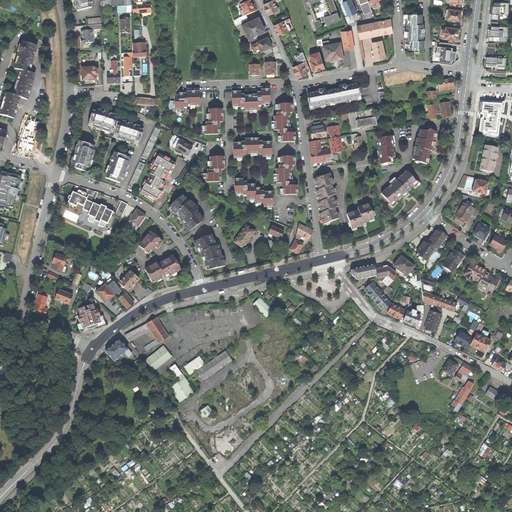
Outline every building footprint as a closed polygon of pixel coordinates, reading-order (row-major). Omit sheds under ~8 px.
[(77,12),(92,8),(90,1),(92,0),(73,0),(74,3),(73,3),(74,7),(76,7),(77,12)] [(273,0),(264,4),(266,10),(269,15),(278,10),(275,3),(280,0),(273,0)] [(302,0),(312,30),(322,26),(323,28),(341,21),(333,0),(302,0)] [(357,13),(351,0),(346,0),(347,1),(343,2),(348,16),(352,14),(357,13)] [(366,9),(369,8),(366,0),(359,0),(363,10),(366,9)] [(250,1),(241,6),(245,15),(245,16),(246,15),(255,11),(253,7),(250,1)] [(511,14),(511,3),(498,2),(498,5),(493,5),(492,21),(493,21),(493,25),(500,25),(500,14),(511,14)] [(131,5),(128,6),(124,6),(121,6),(118,7),(117,7),(118,13),(132,12),(131,5)] [(144,13),(151,12),(151,5),(133,6),(133,14),(144,13)] [(448,13),(448,19),(452,20),(456,21),(456,20),(460,21),(461,17),(461,15),(462,15),(463,11),(462,11),(449,9),(449,10),(447,10),(447,13),(448,13)] [(420,49),(424,49),(424,40),(423,40),(423,23),(422,23),(422,15),(417,15),(417,13),(413,13),(413,14),(406,14),(406,24),(407,24),(407,28),(407,40),(408,40),(408,49),(415,49),(415,50),(420,50),(420,49)] [(248,20),(246,15),(245,16),(245,15),(234,20),(236,26),(248,20)] [(283,21),(274,26),(276,30),(278,35),(287,31),(286,28),(288,27),(287,25),(285,25),(284,24),(291,21),(289,18),(289,19),(283,21)] [(125,33),(130,33),(129,19),(124,19),(124,20),(120,20),(121,33),(125,33)] [(259,19),(242,27),(247,37),(248,40),(265,33),(263,29),(259,19)] [(359,38),(363,60),(365,60),(361,38),(393,32),(392,26),(391,19),(357,26),(359,38)] [(89,43),(94,43),(93,31),(102,30),(101,25),(88,26),(87,26),(88,32),(86,32),(86,31),(81,32),(81,37),(80,37),(81,39),(81,45),(83,45),(89,45),(89,43)] [(491,37),(509,36),(509,26),(495,26),(495,29),(491,29),(491,37)] [(453,39),(458,40),(459,36),(459,33),(460,32),(460,30),(459,29),(459,28),(454,28),(454,27),(451,27),(446,27),(446,29),(443,29),(442,34),(445,35),(445,38),(449,39),(449,41),(453,41),(453,39)] [(343,32),(345,49),(354,48),(351,31),(343,32)] [(249,43),(248,40),(247,37),(240,40),(241,47),(249,43)] [(259,43),(252,46),(254,52),(255,51),(256,52),(259,52),(260,51),(261,53),(265,51),(266,54),(268,54),(273,52),(271,48),(272,48),(270,43),(268,39),(264,41),(263,39),(259,41),(259,43)] [(372,43),(375,59),(381,58),(385,57),(382,41),(372,43)] [(15,69),(21,71),(29,73),(37,47),(22,42),(18,58),(19,58),(18,61),(17,65),(16,65),(15,69)] [(439,62),(452,63),(453,60),(456,61),(456,56),(456,54),(455,54),(455,51),(453,51),(454,44),(440,42),(439,46),(438,46),(437,52),(440,52),(440,57),(439,62)] [(331,58),(332,61),(338,59),(343,58),(340,43),(323,46),(326,59),(331,58)] [(491,66),(508,66),(508,57),(497,57),(497,43),(489,43),(489,63),(491,63),(491,66)] [(140,58),(146,57),(145,44),(133,45),(134,58),(140,58)] [(310,60),(314,72),(319,70),(325,68),(319,49),(311,52),(311,54),(310,55),(311,60),(310,60)] [(303,52),(296,56),(298,60),(301,59),(303,63),(293,68),(295,73),(298,78),(307,74),(304,67),(308,65),(303,52)] [(210,73),(209,61),(196,61),(196,73),(210,73)] [(276,63),(265,63),(265,76),(267,76),(267,77),(274,77),(274,75),(276,75),(276,69),(276,63)] [(259,65),(257,65),(257,64),(252,64),(252,65),(249,65),(249,76),(254,76),(259,76),(259,65)] [(96,76),(98,76),(98,69),(95,70),(95,68),(82,68),(82,76),(81,76),(81,82),(87,82),(94,81),(94,83),(95,83),(95,81),(97,81),(96,76)] [(15,91),(13,96),(20,98),(28,100),(35,75),(29,73),(21,71),(19,76),(20,76),(17,87),(16,91),(15,91)] [(120,74),(117,75),(110,75),(107,75),(107,84),(113,83),(120,83),(120,74)] [(438,81),(440,90),(454,88),(454,84),(453,79),(438,81)] [(319,91),(308,94),(309,98),(308,98),(311,114),(363,104),(360,88),(359,89),(358,84),(347,86),(346,85),(342,85),(339,86),(339,88),(326,90),(326,88),(322,89),(319,90),(319,91)] [(232,107),(241,107),(241,110),(243,110),(244,109),(244,111),(258,111),(258,107),(260,107),(261,107),(261,105),(270,105),(270,90),(261,90),(261,93),(257,93),(257,96),(244,96),(244,95),(241,95),(241,92),(232,92),(232,107)] [(429,99),(436,98),(435,91),(428,92),(429,99)] [(175,96),(175,101),(175,109),(175,111),(184,111),(184,109),(186,109),(187,109),(187,107),(200,106),(199,92),(187,92),(186,94),(179,94),(179,96),(175,96)] [(0,115),(14,119),(20,98),(13,96),(6,94),(5,98),(6,99),(3,107),(3,110),(2,110),(0,115)] [(151,99),(138,98),(137,102),(137,105),(148,106),(148,110),(149,110),(150,106),(151,99)] [(159,100),(151,99),(150,106),(149,110),(149,117),(154,117),(157,118),(158,109),(159,100)] [(482,127),(482,135),(498,138),(502,101),(483,101),(482,127)] [(436,119),(435,114),(437,113),(438,115),(442,114),(442,118),(452,116),(450,108),(449,102),(428,106),(430,117),(427,117),(428,120),(431,120),(436,119)] [(293,104),(277,104),(278,113),(276,113),(276,115),(276,116),(274,116),(274,130),(278,130),(278,132),(278,134),(280,134),(281,142),(295,142),(295,133),(292,133),(292,129),(289,129),(289,116),(290,116),(290,113),(293,113),(293,104)] [(375,109),(348,113),(351,130),(359,129),(377,126),(375,109)] [(222,110),(208,110),(208,117),(208,122),(206,122),(206,126),(204,126),(205,135),(220,134),(219,126),(220,126),(220,123),(223,122),(222,110)] [(117,123),(118,119),(111,117),(112,115),(101,111),(100,114),(93,111),(88,125),(93,127),(92,128),(96,130),(97,129),(100,130),(100,128),(101,129),(103,129),(102,131),(104,131),(105,133),(109,134),(110,132),(114,134),(117,123)] [(28,121),(18,149),(25,151),(32,153),(35,140),(33,139),(33,136),(37,123),(28,121)] [(320,122),(313,123),(313,124),(314,124),(313,125),(313,127),(311,127),(312,130),(310,130),(311,135),(312,139),(327,137),(325,128),(324,128),(323,125),(321,126),(320,122)] [(124,125),(117,123),(114,134),(113,137),(117,139),(117,140),(121,142),(122,141),(124,142),(124,141),(126,141),(127,142),(126,143),(129,143),(129,144),(133,146),(134,144),(138,145),(143,131),(136,129),(137,126),(125,123),(124,125)] [(332,138),(335,137),(335,138),(340,137),(338,125),(329,126),(331,134),(332,138)] [(422,163),(427,164),(429,154),(431,154),(432,152),(434,142),(436,143),(436,141),(437,139),(435,139),(436,132),(428,131),(428,132),(420,130),(418,143),(416,143),(413,159),(423,161),(422,163)] [(357,134),(352,135),(353,145),(356,144),(357,149),(363,148),(361,137),(357,134)] [(379,147),(378,148),(381,165),(390,163),(390,158),(394,158),(393,152),(392,145),(393,145),(392,137),(378,139),(379,147)] [(333,154),(343,152),(341,144),(340,138),(331,139),(333,154)] [(271,157),(271,143),(263,143),(263,141),(261,141),(259,141),(259,139),(245,139),(245,141),(244,141),(242,141),(242,143),(233,143),(233,158),(242,158),(242,155),(246,155),(246,154),(259,154),(259,155),(262,155),(262,157),(271,157)] [(187,153),(190,154),(193,145),(182,141),(179,150),(184,152),(185,153),(187,153)] [(318,141),(310,143),(311,153),(312,158),(313,163),(327,161),(331,160),(329,150),(319,151),(318,141)] [(94,146),(79,142),(75,154),(71,167),(86,172),(88,165),(90,165),(94,154),(92,153),(94,146)] [(480,170),(493,173),(498,149),(486,146),(485,151),(485,152),(484,156),(483,156),(483,158),(483,160),(482,165),(480,170)] [(129,158),(115,153),(113,157),(112,157),(110,160),(111,161),(110,164),(111,164),(110,165),(110,167),(109,166),(108,169),(107,169),(106,173),(107,174),(106,178),(120,183),(122,176),(125,177),(129,166),(126,165),(129,158)] [(163,190),(161,190),(165,183),(163,181),(166,175),(168,176),(171,170),(175,164),(159,155),(153,166),(154,167),(150,174),(153,176),(149,183),(147,182),(140,193),(156,202),(160,196),(163,190)] [(224,157),(210,158),(210,168),(210,173),(206,173),(206,182),(221,182),(220,173),(221,173),(221,170),(224,170),(224,157)] [(283,195),(297,195),(297,186),(295,186),(295,182),(291,182),(291,169),(292,169),(292,166),(295,166),(295,157),(280,157),(280,166),(278,166),(278,167),(278,169),(276,169),(277,183),(280,183),(280,184),(280,186),(282,186),(283,195)] [(0,181),(0,182),(0,193),(15,198),(14,204),(15,198),(16,195),(15,195),(16,191),(14,191),(14,189),(18,190),(21,177),(13,175),(4,172),(1,171),(0,175),(0,176),(2,177),(0,181)] [(397,180),(396,179),(391,185),(381,194),(390,203),(391,203),(393,205),(399,199),(399,200),(403,197),(403,198),(404,197),(406,195),(408,194),(409,193),(408,192),(412,189),(411,189),(417,183),(415,181),(415,180),(407,171),(397,180)] [(329,222),(339,219),(335,208),(337,207),(336,204),(338,203),(337,200),(335,201),(333,196),(336,195),(335,192),(336,192),(335,189),(333,189),(332,185),(335,184),(331,174),(320,178),(320,176),(317,177),(317,179),(315,180),(317,186),(316,186),(317,189),(318,189),(319,190),(316,191),(319,197),(317,198),(319,201),(320,200),(320,201),(321,202),(318,203),(320,208),(319,209),(320,212),(321,211),(321,212),(322,213),(319,214),(322,220),(320,221),(322,224),(323,223),(324,225),(326,224),(327,226),(330,224),(329,222)] [(489,190),(487,190),(488,183),(487,183),(488,181),(476,178),(476,180),(475,183),(474,187),(473,187),(472,190),(473,192),(478,193),(478,194),(481,194),(482,194),(488,195),(489,190)] [(243,180),(234,180),(234,195),(246,194),(247,200),(255,200),(255,204),(264,203),(264,207),(273,207),(272,192),(263,193),(260,193),(260,188),(255,189),(255,185),(246,185),(246,181),(244,181),(243,181),(243,180)] [(111,216),(113,212),(106,209),(107,207),(104,206),(101,205),(100,206),(94,203),(98,193),(95,192),(93,196),(89,195),(87,198),(85,197),(87,194),(83,192),(79,190),(77,194),(73,192),(71,197),(70,199),(68,203),(77,207),(78,204),(84,207),(83,210),(89,212),(88,215),(90,216),(88,219),(89,221),(93,223),(94,221),(95,221),(96,221),(98,222),(98,223),(99,223),(98,225),(103,227),(104,227),(106,223),(108,224),(110,219),(112,220),(114,217),(111,216)] [(13,208),(14,204),(15,198),(0,193),(0,209),(4,210),(4,209),(9,210),(10,207),(13,208)] [(175,215),(176,214),(188,202),(182,195),(168,209),(173,213),(175,215)] [(179,217),(182,221),(197,209),(198,209),(189,200),(188,202),(176,214),(179,217)] [(117,215),(123,217),(129,204),(123,201),(117,215)] [(462,220),(466,222),(470,215),(477,219),(481,212),(474,208),(474,209),(471,208),(473,205),(472,204),(467,201),(466,201),(465,204),(463,203),(456,217),(462,220)] [(369,204),(358,208),(359,211),(347,215),(352,231),(357,230),(357,228),(364,225),(363,223),(366,222),(370,220),(370,222),(375,221),(369,204)] [(188,232),(204,221),(199,214),(200,214),(197,209),(182,221),(181,222),(185,228),(188,232)] [(141,213),(137,210),(129,221),(138,228),(146,216),(141,213)] [(502,219),(511,223),(511,211),(507,210),(502,219)] [(479,225),(479,224),(473,235),(477,237),(480,239),(480,238),(484,241),(490,231),(488,230),(489,227),(480,223),(479,225)] [(249,240),(255,231),(246,225),(243,230),(242,229),(235,239),(236,240),(234,242),(243,249),(249,240)] [(313,232),(299,225),(295,241),(293,245),(290,250),(298,255),(303,245),(298,243),(301,235),(309,240),(313,232)] [(284,232),(272,226),(270,231),(275,234),(275,235),(282,238),(284,232)] [(435,233),(432,236),(442,243),(447,236),(437,229),(437,230),(436,232),(435,233)] [(149,255),(155,248),(157,249),(163,242),(156,237),(155,238),(152,237),(154,235),(151,232),(143,242),(139,246),(149,255)] [(199,254),(201,253),(217,247),(215,242),(214,242),(211,235),(194,243),(197,249),(199,254)] [(428,243),(435,248),(437,250),(442,243),(432,236),(430,240),(429,241),(428,243)] [(507,242),(495,236),(490,245),(502,252),(504,247),(507,242)] [(426,262),(435,248),(428,243),(425,241),(422,245),(420,248),(421,249),(418,253),(420,255),(419,257),(426,262)] [(204,262),(205,262),(221,258),(219,246),(217,247),(201,253),(202,259),(203,258),(204,262)] [(453,273),(464,256),(459,253),(453,249),(448,258),(447,257),(442,265),(453,273)] [(4,261),(11,263),(13,255),(6,254),(4,261)] [(66,258),(56,254),(54,259),(53,264),(55,264),(53,269),(62,272),(66,258)] [(157,263),(145,270),(153,284),(162,279),(161,277),(163,275),(165,278),(165,279),(181,271),(173,256),(158,265),(157,263)] [(207,271),(225,266),(223,257),(221,258),(205,262),(206,266),(207,271)] [(407,276),(414,267),(401,257),(398,262),(394,266),(407,276)] [(379,267),(374,267),(376,276),(377,279),(389,276),(383,282),(386,285),(396,274),(383,263),(381,265),(379,267)] [(473,280),(479,283),(485,272),(478,268),(476,266),(476,265),(472,263),(465,275),(465,276),(473,281),(473,280)] [(374,267),(374,265),(363,267),(352,269),(350,272),(357,280),(376,276),(374,267)] [(139,280),(131,272),(119,283),(127,291),(133,285),(139,280)] [(492,292),(498,281),(495,279),(493,278),(492,279),(489,277),(490,274),(485,272),(479,283),(477,287),(486,292),(487,289),(492,292)] [(63,279),(50,273),(47,278),(60,284),(63,279)] [(105,284),(108,282),(101,273),(98,275),(103,281),(105,284)] [(77,286),(82,276),(77,274),(73,284),(77,286)] [(113,282),(107,287),(114,296),(118,293),(121,297),(123,295),(113,282)] [(369,294),(374,300),(382,293),(373,283),(365,290),(369,294)] [(421,283),(423,301),(436,305),(439,298),(430,295),(433,286),(421,283)] [(91,287),(84,284),(81,291),(88,295),(91,287)] [(110,300),(114,296),(107,287),(106,285),(96,292),(99,296),(99,297),(100,298),(101,298),(105,303),(110,300)] [(391,289),(388,286),(383,293),(382,293),(374,300),(378,305),(383,311),(391,304),(384,296),(391,289)] [(73,296),(59,290),(55,299),(61,302),(62,303),(63,303),(69,305),(73,296)] [(125,293),(123,295),(121,297),(119,299),(127,310),(130,308),(134,305),(125,293)] [(48,297),(45,295),(45,297),(39,295),(34,310),(39,312),(38,315),(43,316),(45,317),(48,310),(44,308),(48,297)] [(468,307),(471,302),(460,296),(457,301),(468,307)] [(264,317),(271,311),(259,298),(252,304),(264,317)] [(457,304),(439,298),(436,305),(454,312),(457,304)] [(397,301),(395,300),(388,313),(395,317),(400,320),(405,311),(395,306),(397,301)] [(412,305),(409,304),(407,312),(408,312),(404,322),(411,324),(417,326),(420,317),(415,315),(416,312),(412,310),(411,313),(409,312),(412,305)] [(84,308),(78,310),(80,316),(78,317),(80,324),(78,325),(80,332),(92,328),(105,324),(103,317),(100,317),(98,310),(95,311),(93,305),(87,307),(88,308),(84,309),(84,308)] [(435,333),(441,316),(440,315),(442,310),(437,308),(435,313),(431,312),(425,329),(430,331),(435,333)] [(333,319),(337,323),(341,318),(337,314),(333,319)] [(159,343),(167,336),(155,318),(124,334),(129,341),(150,329),(159,343)] [(467,332),(473,335),(475,331),(479,324),(473,321),(469,329),(467,332)] [(480,323),(479,324),(475,331),(479,333),(483,325),(480,323)] [(488,333),(483,331),(481,336),(476,334),(471,346),(479,350),(483,352),(484,350),(486,351),(491,341),(486,339),(488,333)] [(494,337),(499,341),(503,334),(499,331),(494,337)] [(460,333),(459,332),(454,341),(458,344),(459,344),(461,345),(466,348),(471,338),(464,335),(460,333)] [(127,357),(131,354),(118,340),(112,345),(105,352),(114,362),(124,353),(127,357)] [(153,370),(169,357),(162,348),(145,360),(153,370)] [(225,352),(196,372),(202,381),(231,361),(225,352)] [(184,367),(189,375),(204,364),(199,357),(184,367)] [(500,361),(497,359),(491,366),(496,369),(500,372),(502,370),(504,372),(506,370),(505,369),(504,368),(505,365),(502,363),(503,361),(501,360),(500,361)] [(450,376),(457,365),(453,363),(448,360),(442,370),(450,376)] [(458,380),(463,383),(467,378),(466,377),(471,368),(463,363),(454,378),(458,381),(458,380)] [(180,402),(192,394),(187,386),(188,384),(181,373),(180,374),(174,365),(170,368),(179,382),(170,388),(180,402)] [(453,411),(456,413),(473,384),(470,382),(469,383),(467,382),(464,387),(461,386),(450,404),(455,407),(453,411)] [(496,402),(501,395),(495,392),(488,388),(484,394),(496,402)] [(204,418),(211,413),(206,406),(200,411),(200,413),(199,414),(202,418),(203,417),(204,418)] [(166,407),(160,412),(163,416),(169,411),(166,407)] [(488,457),(490,450),(482,448),(480,455),(488,457)] [(478,479),(484,485),(488,480),(482,475),(478,479)] [(326,497),(330,501),(337,495),(333,491),(326,497)]
